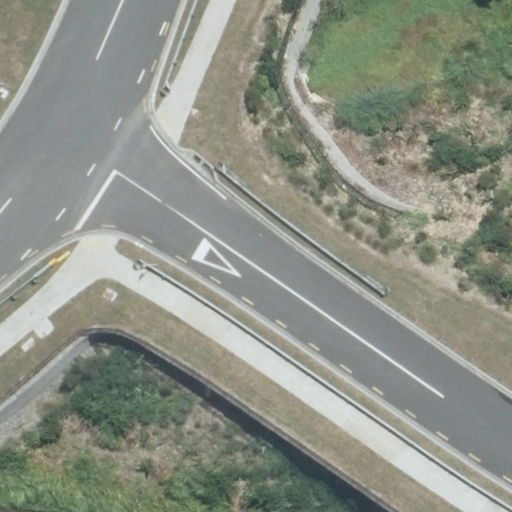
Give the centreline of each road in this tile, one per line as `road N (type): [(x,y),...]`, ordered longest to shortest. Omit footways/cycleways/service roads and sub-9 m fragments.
road 1 (residential): [(55,135),(511,437)]
road 2 (residential): [(55,135),(123,0)]
